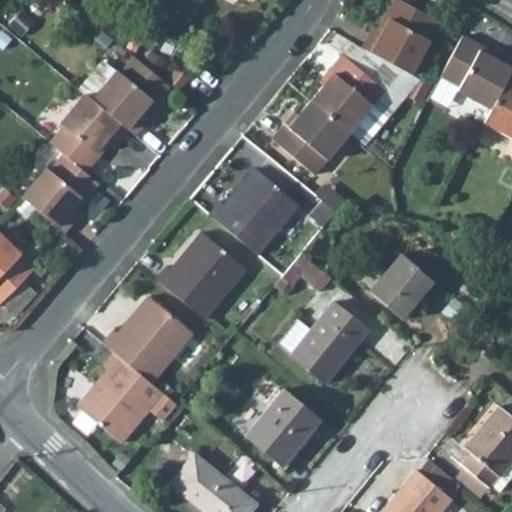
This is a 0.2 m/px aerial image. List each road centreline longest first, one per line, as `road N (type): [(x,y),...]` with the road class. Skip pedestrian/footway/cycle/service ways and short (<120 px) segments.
road 1 (residential): [(0,373),(44,330),(313,0)]
road 2 (residential): [(420,408),(364,441),(305,511)]
road 3 (residential): [(118,511),(21,424)]
